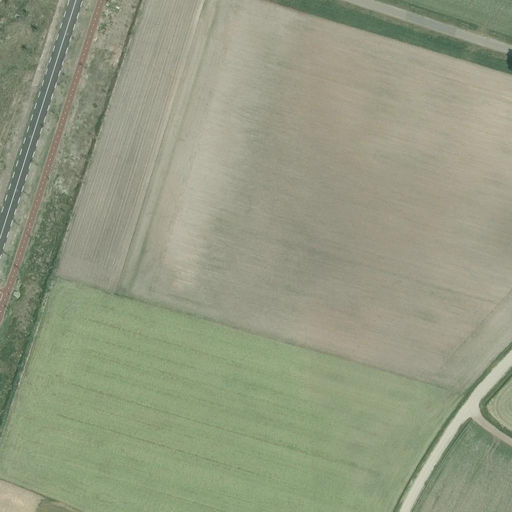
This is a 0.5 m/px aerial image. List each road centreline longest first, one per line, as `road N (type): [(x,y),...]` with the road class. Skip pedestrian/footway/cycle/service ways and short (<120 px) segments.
road 1 (tertiary): [(0,234),(75,0)]
road 2 (track): [(511,359),(443,440),(405,511)]
road 3 (unclassified): [(511,52),(352,0)]
